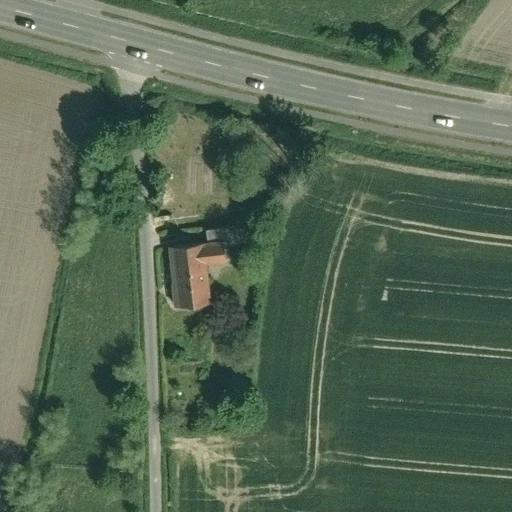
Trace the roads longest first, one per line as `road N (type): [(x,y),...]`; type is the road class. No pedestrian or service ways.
road 1 (residential): [(152,511),(140,216),(123,41)]
road 2 (primary): [(511,130),(319,92),(123,41)]
road 3 (primary): [(123,41),(0,9)]
